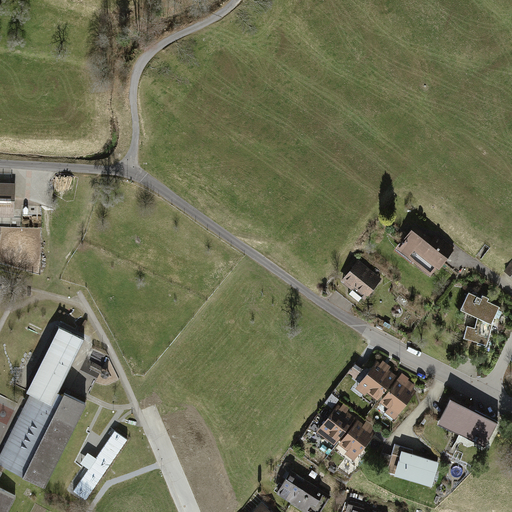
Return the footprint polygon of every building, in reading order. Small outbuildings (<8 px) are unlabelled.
[(0,227),(14,228),(15,183),(0,182),(0,227)] [(436,240),(417,226),(399,249),(436,276),(456,248),(439,236),(436,240)] [(384,278),(359,261),(343,285),(353,292),(351,295),(362,302),(364,299),(367,302),(384,278)] [(484,299),(473,293),(466,312),(480,319),(478,330),(470,328),(467,341),(490,347),(495,325),(503,307),(491,302),(492,299),(485,296),(484,299)] [(0,466),(49,490),(90,407),(63,393),(66,388),(90,340),(63,327),(29,395),(33,396),(26,409),(3,456),(0,462),(0,466)] [(361,386),(359,389),(380,404),(399,378),(391,372),(394,368),(384,361),(382,365),(378,362),(370,374),(357,364),(348,377),(361,386)] [(91,366),(90,372),(79,371),(78,388),(96,390),(99,366),(91,366)] [(399,378),(380,404),(389,411),(386,415),(396,422),(420,389),(408,380),(406,383),(399,378)] [(502,426),(454,401),(441,427),(489,452),(502,426)] [(338,449),(360,421),(351,414),(353,411),(347,406),(344,409),(340,406),(319,434),(338,449)] [(366,426),(360,421),(338,449),(357,463),(377,436),(373,433),(376,428),(369,422),(366,426)] [(87,499),(128,436),(115,427),(98,455),(89,449),(81,461),(89,466),(74,490),(87,499)] [(418,452),(396,447),(393,457),(386,455),(383,465),(392,468),(390,476),(437,489),(443,465),(416,458),(418,452)] [(294,472),(279,494),(296,506),(312,484),(294,472)] [(312,472),(309,477),(316,481),(319,477),(312,472)] [(0,488),(0,481),(3,475),(0,473),(0,511),(10,511),(18,498),(0,488)] [(321,511),(331,498),(312,484),(296,506),(304,511),(321,511)]
